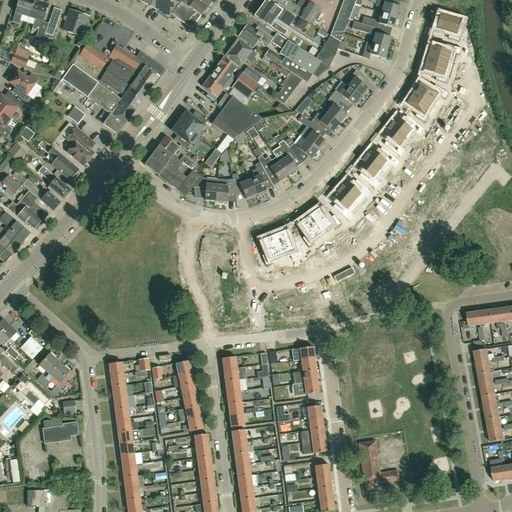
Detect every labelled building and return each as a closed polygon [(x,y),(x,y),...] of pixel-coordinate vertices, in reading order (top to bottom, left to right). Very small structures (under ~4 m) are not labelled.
[(22,15),(28,17),(34,0),(18,0),(17,6),(12,22),(18,24),(22,15)] [(49,4),(35,0),(34,0),(28,17),(35,20),(33,25),(32,29),(31,31),(37,33),(34,40),(41,43),(45,33),(39,31),(45,15),(49,4)] [(167,1),(167,0),(151,0),(149,6),(169,19),(170,20),(174,19),(176,18),(191,29),(200,16),(178,0),(174,6),(167,1)] [(178,0),(200,16),(201,16),(212,0),(167,0),(167,1),(174,6),(178,0)] [(267,0),(264,0),(260,7),(277,18),(279,15),(291,23),(295,17),(282,9),(282,10),(267,0)] [(298,7),(296,6),(288,0),(273,0),(291,12),(298,16),(301,11),(302,9),(303,7),(300,4),(298,7)] [(382,8),(381,13),(397,17),(398,16),(400,15),(401,12),(400,11),(399,9),(400,7),(392,4),(392,0),(393,0),(376,0),(375,5),(382,8)] [(343,1),(341,6),(352,10),(354,5),(343,1)] [(307,2),(304,6),(318,15),(321,10),(307,2)] [(303,7),(302,9),(301,11),(315,20),(318,15),(304,6),(303,7)] [(341,6),(340,11),(350,15),(350,14),(352,10),(341,6)] [(274,22),(277,18),(260,7),(254,16),(276,30),(284,36),(287,31),(279,25),(274,22)] [(53,8),(45,33),(47,34),(52,36),(62,11),(53,8)] [(69,10),(65,22),(62,30),(73,34),(80,14),(69,10)] [(315,20),(301,11),(298,16),(312,25),(315,20)] [(340,11),(338,16),(348,20),(350,15),(340,11)] [(393,28),(397,17),(381,13),(378,24),(393,28)] [(88,17),(80,14),(73,34),(82,37),(88,17)] [(439,14),(435,28),(449,32),(448,38),(459,41),(461,35),(458,35),(462,21),(439,14)] [(338,16),(336,21),(346,25),(348,20),(338,16)] [(353,22),(375,28),(377,21),(363,17),(361,24),(353,21),(353,22)] [(336,21),(334,26),(344,30),(346,25),(336,21)] [(373,35),(373,33),(375,28),(353,22),(351,29),(373,35)] [(267,46),(273,38),(258,27),(255,31),(247,25),(239,36),(253,47),(258,40),(260,42),(261,41),(267,46)] [(332,31),(342,35),(344,30),(334,26),(332,31)] [(332,31),(330,36),(340,42),(342,35),(332,31)] [(375,33),(372,44),(388,48),(391,38),(375,33)] [(307,83),(321,62),(279,34),(273,43),(282,49),(279,53),(285,57),(279,66),(289,72),(302,80),(307,83)] [(330,37),(323,47),(335,56),(335,55),(337,49),(340,43),(330,37)] [(251,62),(253,59),(257,54),(239,41),(240,40),(238,38),(231,47),(246,59),(251,62)] [(109,59),(108,58),(87,44),(79,55),(101,70),(109,59)] [(388,48),(372,44),(369,54),(384,59),(388,48)] [(430,46),(426,58),(451,65),(455,54),(459,55),(461,49),(445,44),(444,50),(430,46)] [(136,57),(124,50),(116,46),(109,57),(116,61),(115,63),(112,61),(100,82),(121,95),(134,74),(137,75),(121,99),(135,110),(164,69),(140,52),(136,57)] [(246,59),(231,47),(225,55),(241,66),(246,59)] [(334,56),(323,47),(316,58),(329,67),(334,56)] [(269,49),(264,56),(273,61),(278,65),(283,59),(269,49)] [(14,55),(13,57),(11,63),(24,68),(27,60),(14,55)] [(270,66),(273,61),(264,56),(261,60),(270,66)] [(218,65),(208,78),(222,89),(226,83),(229,85),(235,78),(231,75),(237,68),(223,58),(218,65)] [(426,58),(422,70),(437,74),(435,80),(446,83),(451,65),(426,58)] [(117,134),(135,110),(121,99),(73,65),(62,80),(110,114),(103,124),(117,134)] [(257,83),(261,77),(247,67),(243,72),(257,83)] [(361,96),(363,96),(364,95),(366,93),(367,91),(366,90),(367,88),(355,78),(359,73),(355,71),(348,80),(351,82),(348,86),(361,96)] [(9,83),(15,87),(11,92),(26,102),(29,97),(26,95),(37,80),(31,75),(28,79),(18,72),(9,83)] [(259,85),(243,72),(231,88),(247,101),(259,85)] [(273,97),(275,98),(283,104),(302,80),(289,72),(280,84),(282,85),(273,97)] [(202,87),(216,97),(222,89),(208,78),(202,87)] [(419,82),(412,93),(435,107),(441,97),(445,100),(449,94),(435,85),(431,90),(423,85),(419,82)] [(335,90),(331,95),(341,103),(345,98),(354,105),(355,104),(357,104),(358,103),(360,100),(360,99),(360,97),(361,96),(348,86),(346,85),(339,93),(335,90)] [(412,93),(405,103),(410,106),(418,111),(415,116),(425,123),(435,107),(412,93)] [(324,111),(326,113),(339,123),(346,115),(337,107),(341,103),(331,95),(328,100),(331,103),(324,111)] [(0,96),(0,110),(10,118),(17,108),(22,111),(26,107),(13,98),(10,103),(0,96)] [(232,97),(216,118),(212,124),(233,140),(239,135),(262,119),(232,97)] [(68,117),(78,124),(85,115),(75,107),(68,117)] [(0,135),(5,139),(11,131),(11,128),(8,126),(12,119),(10,118),(0,110),(0,135)] [(180,121),(179,122),(197,135),(204,126),(207,121),(202,117),(198,122),(186,113),(185,114),(183,113),(178,120),(180,121)] [(310,122),(313,124),(320,130),(324,125),(332,132),(339,123),(326,113),(323,117),(317,113),(310,122)] [(309,129),(313,124),(310,122),(301,115),(297,120),(309,129)] [(396,117),(389,126),(405,139),(407,140),(413,132),(418,136),(423,129),(406,115),(402,121),(396,117)] [(445,115),(439,124),(446,128),(451,120),(445,115)] [(197,135),(179,122),(178,123),(176,122),(171,129),(173,130),(172,132),(184,141),(181,145),(186,150),(190,145),(197,135)] [(389,126),(382,134),(388,139),(383,144),(399,157),(405,150),(399,146),(405,139),(389,126)] [(25,127),(19,136),(27,143),(34,134),(25,127)] [(94,145),(92,143),(75,129),(66,139),(73,145),(67,152),(83,165),(86,161),(89,161),(92,158),(91,156),(93,154),(89,151),(94,145)] [(312,131),(305,140),(318,150),(325,141),(312,131)] [(294,143),(289,148),(296,156),(301,150),(311,159),(313,157),(315,157),(318,153),(317,151),(318,150),(305,140),(300,135),(294,143)] [(433,135),(428,141),(434,146),(439,140),(433,135)] [(165,137),(159,145),(173,155),(179,147),(165,137)] [(43,141),(38,146),(47,153),(52,148),(43,141)] [(284,159),(279,162),(288,175),(289,175),(291,176),(296,173),(295,170),(297,169),(290,160),(296,156),(289,148),(283,141),(278,144),(284,152),(281,155),(284,159)] [(144,165),(185,195),(186,196),(196,184),(187,177),(179,171),(184,164),(179,160),(173,155),(159,145),(144,165)] [(371,149),(363,158),(381,172),(383,173),(390,165),(394,168),(399,162),(381,147),(376,153),(371,149)] [(47,153),(55,160),(51,165),(70,181),(70,180),(72,181),(76,176),(75,175),(78,171),(52,148),(47,153)] [(43,163),(46,159),(38,154),(35,158),(43,163)] [(183,155),(179,160),(184,164),(188,167),(192,162),(183,155)] [(288,175),(279,162),(274,165),(269,156),(264,159),(261,156),(258,158),(260,162),(268,178),(273,174),(279,182),(288,175)] [(15,164),(7,157),(0,165),(0,168),(7,174),(15,164)] [(363,158),(357,166),(363,170),(358,176),(374,189),(379,182),(376,179),(381,172),(363,158)] [(35,159),(30,164),(37,171),(42,165),(35,159)] [(418,166),(413,161),(409,166),(414,170),(418,166)] [(255,177),(250,179),(256,195),(257,194),(258,195),(260,195),(263,194),(264,193),(264,191),(266,190),(262,181),(269,179),(268,178),(260,162),(254,165),(256,169),(252,171),(255,177)] [(43,167),(38,172),(47,179),(51,174),(43,167)] [(187,176),(187,177),(196,184),(202,175),(193,168),(187,176)] [(407,170),(402,177),(406,181),(412,174),(407,170)] [(22,181),(26,178),(21,171),(17,174),(22,181)] [(48,187),(63,199),(70,190),(51,174),(47,179),(52,183),(48,187)] [(239,184),(240,184),(238,174),(232,175),(232,179),(233,179),(234,186),(239,184)] [(14,194),(21,186),(9,175),(2,183),(14,194)] [(204,200),(215,201),(217,185),(217,179),(201,177),(194,187),(205,188),(204,200)] [(226,202),(227,191),(235,192),(234,186),(233,179),(232,179),(228,180),(227,180),(217,179),(217,185),(215,201),(217,201),(217,203),(219,203),(222,204),(223,203),(224,202),(226,202)] [(239,184),(244,194),(246,199),(256,195),(250,179),(240,184),(239,184)] [(346,180),(338,189),(357,205),(364,198),(366,200),(372,193),(356,179),(351,185),(346,180)] [(43,188),(40,191),(27,180),(23,184),(53,211),(60,203),(43,188)] [(338,189),(331,197),(337,202),(332,207),(349,222),(355,216),(351,213),(357,205),(338,189)] [(397,193),(392,190),(386,197),(391,201),(397,193)] [(8,205),(6,207),(24,223),(26,221),(34,228),(41,220),(40,219),(46,213),(34,202),(37,199),(28,192),(23,198),(31,205),(28,209),(20,201),(16,206),(12,202),(9,206),(8,205)] [(382,201),(375,210),(380,214),(388,205),(382,201)] [(319,208),(308,215),(324,237),(341,225),(334,215),(327,220),(319,208)] [(13,226),(10,229),(23,241),(30,233),(5,213),(2,217),(13,226)] [(308,215),(298,223),(307,235),(302,238),(309,248),(324,237),(308,215)] [(360,226),(356,231),(362,236),(366,231),(360,226)] [(0,233),(17,248),(23,241),(10,229),(7,233),(0,227),(0,233)] [(285,230),(273,235),(283,259),(290,256),(292,261),(302,257),(296,242),(290,244),(285,230)] [(0,240),(0,245),(11,255),(17,248),(0,233),(0,239),(0,240)] [(267,253),(261,255),(266,266),(283,259),(273,235),(261,239),(267,253)] [(0,259),(4,263),(11,255),(0,245),(0,259)] [(511,320),(511,306),(501,309),(503,322),(511,320)] [(503,322),(501,309),(489,310),(491,323),(497,323),(498,330),(501,329),(500,325),(503,324),(503,322)] [(491,323),(489,310),(478,312),(480,325),(491,323)] [(480,325),(478,312),(467,313),(468,327),(480,325)] [(3,319),(0,322),(0,330),(10,340),(17,332),(3,319)] [(0,330),(0,343),(3,346),(4,345),(8,349),(5,352),(14,360),(19,355),(10,347),(13,343),(10,340),(0,330)] [(35,346),(30,352),(36,356),(40,351),(35,346)] [(301,360),(314,359),(313,347),(291,350),(293,362),(301,361),(301,360)] [(0,361),(8,369),(13,364),(5,357),(4,358),(0,354),(3,352),(0,349),(0,361)] [(488,355),(487,349),(473,352),(475,363),(489,361),(491,360),(491,358),(494,357),(493,354),(488,355)] [(40,366),(49,375),(60,363),(50,354),(40,366)] [(223,370),(237,368),(235,357),(222,359),(223,366),(223,370)] [(38,364),(33,360),(33,359),(24,369),(29,374),(38,364)] [(141,372),(149,371),(147,359),(139,360),(141,372)] [(315,363),(314,359),(301,360),(301,361),(302,372),(316,370),(315,363)] [(175,364),(178,375),(191,372),(189,361),(175,364)] [(475,363),(478,374),(491,372),(489,361),(475,363)] [(60,363),(49,375),(59,383),(69,372),(60,363)] [(108,364),(110,376),(123,374),(122,363),(108,364)] [(160,367),(152,369),(153,380),(161,379),(160,367)] [(225,382),(238,380),(237,368),(223,370),(224,375),(225,382)] [(317,381),(317,377),(316,370),(302,372),(294,373),(296,384),(317,381)] [(193,384),(191,372),(178,375),(180,386),(193,384)] [(480,386),(493,383),(491,372),(478,374),(480,386)] [(36,380),(40,385),(46,379),(41,374),(36,380)] [(111,387),(125,386),(123,374),(110,376),(111,387)] [(49,382),(46,379),(40,385),(44,388),(49,382)] [(238,380),(225,382),(226,393),(240,391),(238,380)] [(295,396),(307,395),(319,393),(318,386),(317,381),(296,384),(293,385),(295,396)] [(15,387),(20,392),(24,387),(20,383),(15,387)] [(480,386),(482,397),(495,395),(493,383),(480,386)] [(57,384),(50,393),(55,397),(62,389),(57,384)] [(180,386),(182,398),(196,395),(193,384),(180,386)] [(111,387),(113,399),(126,397),(125,386),(111,387)] [(245,390),(246,397),(259,395),(257,388),(245,390)] [(240,391),(226,393),(227,398),(228,405),(241,403),(240,391)] [(38,400),(29,392),(25,397),(31,402),(34,405),(36,403),(38,400)] [(198,406),(196,395),(182,398),(185,409),(198,406)] [(495,395),(482,397),(484,408),(497,406),(499,406),(499,403),(498,401),(496,401),(495,395)] [(114,410),(128,408),(126,397),(113,399),(114,410)] [(63,415),(75,413),(74,401),(62,402),(63,415)] [(243,414),(241,403),(228,405),(229,412),(229,416),(243,414)] [(501,408),(500,408),(500,405),(499,406),(497,406),(484,408),(486,420),(499,417),(498,411),(500,411),(501,409),(501,408)] [(185,409),(187,420),(200,418),(198,406),(185,409)] [(309,419),(322,417),(320,406),(307,408),(309,419)] [(114,410),(116,421),(129,420),(128,408),(114,410)] [(229,416),(231,428),(244,426),(243,414),(229,416)] [(309,419),(310,430),(323,429),(323,422),(322,417),(309,419)] [(488,431),(501,429),(499,417),(486,420),(488,431)] [(203,429),(200,418),(187,420),(189,432),(203,429)] [(117,433),(131,431),(129,420),(116,421),(117,433)] [(42,429),(44,444),(71,441),(70,437),(78,436),(77,422),(62,424),(62,426),(42,429)] [(323,429),(310,430),(311,442),(325,440),(324,436),(323,429)] [(503,440),(501,429),(488,431),(490,442),(503,440)] [(246,441),(245,430),(231,432),(233,443),(246,441)] [(131,431),(117,433),(119,444),(132,442),(131,431)] [(209,446),(207,434),(194,436),(195,448),(209,446)] [(285,434),(286,442),(297,442),(297,434),(285,434)] [(313,454),(326,452),(325,440),(311,442),(313,454)] [(248,453),(246,441),(233,443),(233,448),(234,455),(248,453)] [(358,444),(363,479),(365,490),(374,489),(373,484),(399,481),(398,471),(380,473),(375,441),(358,444)] [(132,442),(119,444),(120,456),(134,454),(132,442)] [(197,459),(210,457),(209,446),(195,448),(197,459)] [(236,466),(249,464),(248,453),(234,455),(235,462),(236,466)] [(134,454),(120,456),(122,467),(135,465),(134,454)] [(198,470),(212,469),(210,457),(197,459),(198,470)] [(20,483),(20,462),(4,462),(5,484),(20,483)] [(491,468),(493,482),(504,480),(502,466),(502,463),(499,464),(498,464),(498,467),(491,468)] [(236,470),(237,477),(251,476),(249,464),(236,466),(236,470)] [(511,478),(511,464),(502,466),(504,480),(511,478)] [(122,467),(123,478),(137,477),(135,465),(122,467)] [(330,476),(328,465),(315,466),(316,478),(330,476)] [(200,482),(213,480),(212,469),(198,470),(200,482)] [(251,476),(237,477),(239,489),(252,487),(251,476)] [(316,478),(318,490),(331,488),(330,481),(330,476),(316,478)] [(138,488),(137,477),(123,478),(125,490),(138,488)] [(213,480),(200,482),(201,493),(215,492),(213,480)] [(286,487),(287,494),(297,493),(296,485),(286,487)] [(252,487),(239,489),(240,500),(254,499),(252,487)] [(140,499),(138,488),(125,490),(126,501),(140,499)] [(332,495),(331,488),(318,490),(319,501),(333,499),(332,495)] [(80,511),(66,511),(66,496),(48,496),(48,491),(27,491),(28,508),(39,507),(38,511),(80,511)] [(203,505),(216,503),(215,492),(201,493),(203,505)] [(126,501),(127,511),(131,511),(141,511),(141,510),(146,510),(145,505),(141,506),(140,499),(126,501)] [(242,511),(255,510),(254,499),(240,500),(241,507),(242,511)] [(333,499),(319,501),(320,511),(324,511),(334,511),(333,503),(333,499)] [(217,511),(216,503),(203,505),(195,506),(195,511),(202,511),(204,511),(203,511),(217,511)]
